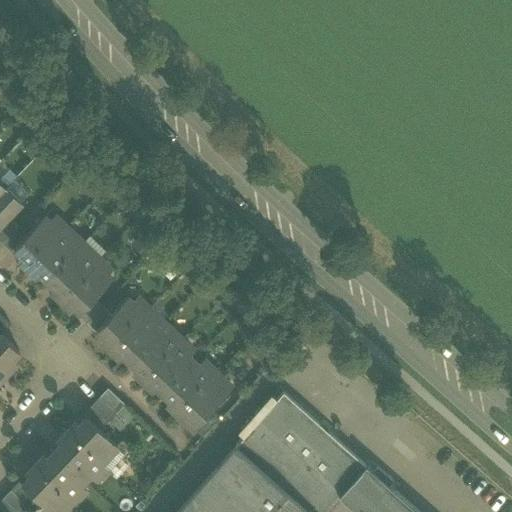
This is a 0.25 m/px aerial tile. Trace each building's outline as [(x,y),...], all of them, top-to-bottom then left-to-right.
[(0,226),(10,216),(23,203),(6,187),(0,193),(0,226)] [(0,240),(2,242),(18,224),(10,216),(0,226),(0,240)] [(26,267),(60,232),(44,216),(27,233),(13,247),(24,258),(21,262),(26,267)] [(13,247),(27,233),(18,224),(2,242),(10,250),(13,247)] [(47,279),(77,248),(60,232),(26,267),(32,273),(35,269),(47,279)] [(59,299),(94,263),(77,248),(47,279),(58,290),(54,294),(59,299)] [(94,296),(110,279),(94,263),(59,299),(65,304),(68,300),(80,311),(94,296)] [(86,322),(103,305),(94,296),(80,311),(77,314),(86,322)] [(109,349),(144,313),(127,297),(111,313),(96,329),(107,340),(104,343),(109,349)] [(96,329),(111,313),(103,305),(86,322),(95,330),(96,329)] [(129,361),(160,329),(144,313),(109,349),(115,354),(118,350),(129,361)] [(0,331),(3,334),(12,325),(0,314),(0,331)] [(142,380),(177,345),(160,329),(129,361),(140,371),(137,375),(142,380)] [(3,334),(0,331),(0,365),(10,375),(14,370),(9,365),(22,352),(3,334)] [(162,392),(193,360),(177,345),(142,380),(148,386),(151,382),(162,392)] [(175,412),(209,376),(193,360),(162,392),(173,403),(170,407),(175,412)] [(10,375),(0,365),(0,375),(5,380),(10,375)] [(209,410),(226,392),(209,376),(175,412),(192,428),(193,427),(209,410)] [(108,387),(99,396),(117,412),(125,404),(108,387)] [(376,475),(283,393),(234,445),(310,511),(418,511),(385,482),(388,478),(380,471),(376,475)] [(99,396),(91,404),(109,421),(117,412),(99,396)] [(109,421),(91,404),(83,413),(86,416),(100,429),(109,421)] [(218,418),(209,410),(193,427),(201,435),(218,418)] [(100,429),(86,416),(79,423),(75,419),(66,429),(101,463),(117,446),(100,429)] [(101,463),(66,429),(57,439),(60,443),(54,449),(85,479),(101,463)] [(310,511),(234,445),(176,511),(310,511)] [(85,479),(54,449),(47,456),(44,453),(34,462),(69,496),(85,479)] [(69,496),(34,462),(25,472),(29,476),(22,483),(36,497),(42,502),(40,505),(47,511),(58,511),(72,498),(69,496)] [(10,489),(28,505),(36,497),(22,483),(19,480),(10,489)] [(2,497),(17,511),(21,511),(28,505),(10,489),(2,497)] [(0,511),(17,511),(2,497),(0,499),(0,511)]
